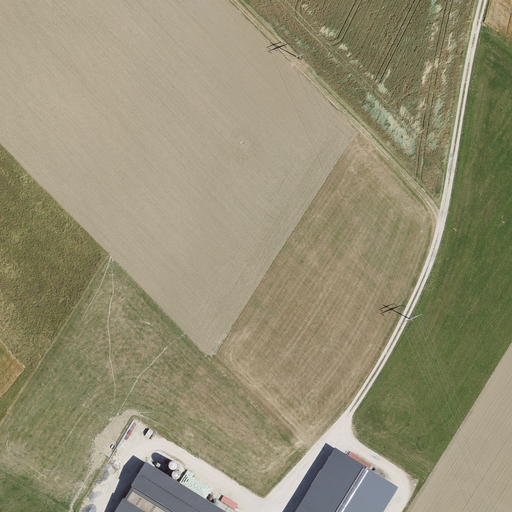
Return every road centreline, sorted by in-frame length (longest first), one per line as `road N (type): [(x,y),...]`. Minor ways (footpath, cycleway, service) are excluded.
road 1 (track): [(279,511),(381,362),(423,275),(483,0)]
road 2 (track): [(268,511),(158,445),(128,451),(105,511)]
road 3 (track): [(336,435),(410,483),(392,511)]
